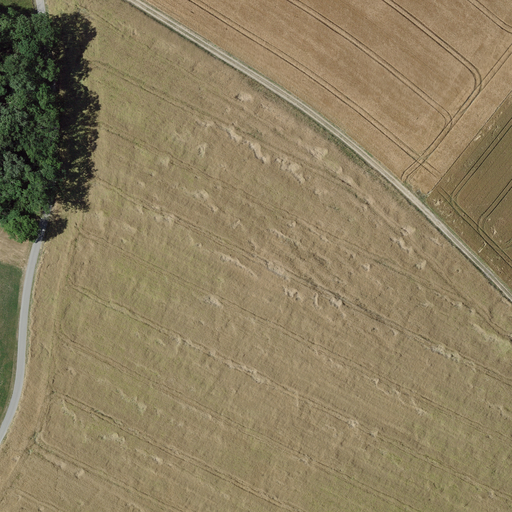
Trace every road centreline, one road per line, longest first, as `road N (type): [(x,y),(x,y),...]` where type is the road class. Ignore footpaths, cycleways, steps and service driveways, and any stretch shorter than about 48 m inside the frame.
road 1 (track): [(133,0),(334,129),(511,297)]
road 2 (track): [(41,0),(52,164),(21,374),(0,438)]
